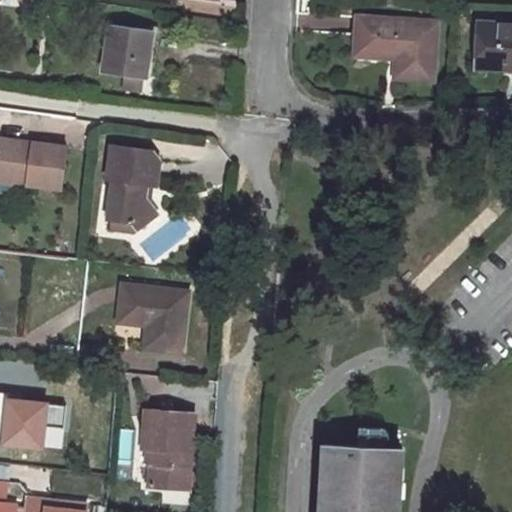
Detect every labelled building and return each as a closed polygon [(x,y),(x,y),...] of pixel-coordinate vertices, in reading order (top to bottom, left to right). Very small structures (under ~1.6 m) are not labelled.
[(357,16),(355,52),(396,56),(395,78),(434,81),(438,21),(357,16)] [(511,23),(480,22),(477,65),(511,67),(511,23)] [(157,48),(151,48),(153,31),(111,25),(104,70),(126,74),(143,76),(147,76),(149,61),(155,62),(157,48)] [(126,74),(125,87),(142,89),(143,76),(126,74)] [(61,190),(66,148),(31,144),(31,145),(30,150),(22,149),(22,144),(0,141),(0,179),(27,182),(26,186),(61,190)] [(153,151),(112,146),(108,180),(113,181),(109,220),(113,221),(134,223),(139,230),(160,213),(146,197),(147,185),(157,186),(160,159),(153,151)] [(113,221),(113,229),(136,232),(139,230),(134,223),(113,221)] [(123,286),(119,324),(148,327),(146,350),(183,354),(189,294),(123,286)] [(152,452),(150,487),(188,490),(194,416),(146,411),(143,451),(152,452)] [(398,511),(402,451),(326,447),(322,511),(398,511)] [(5,504),(7,482),(0,481),(0,511),(16,511),(17,506),(5,504)] [(28,500),(26,511),(69,511),(47,509),(48,502),(28,500)] [(47,509),(69,511),(86,511),(87,507),(48,502),(47,509)]
